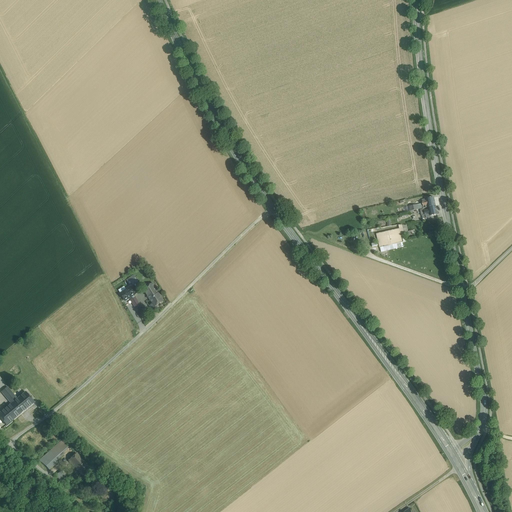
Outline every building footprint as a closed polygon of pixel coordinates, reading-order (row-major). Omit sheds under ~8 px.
[(434,198),(423,200),(424,202),(422,202),(422,204),(422,205),(423,205),(423,206),(425,206),(426,208),(429,208),(435,206),(434,198)] [(435,206),(429,208),(429,210),(424,211),(425,215),(430,214),(430,216),(437,215),(435,206)] [(399,229),(400,233),(408,232),(407,227),(403,228),(402,224),(398,225),(399,229)] [(399,229),(388,231),(391,245),(402,242),(400,233),(399,229)] [(388,231),(376,234),(380,248),(391,245),(388,231)] [(164,301),(152,283),(143,289),(153,304),(150,306),(152,310),(156,308),(155,307),(164,301)] [(130,288),(121,294),(125,301),(129,298),(134,295),(135,295),(130,288)] [(138,301),(134,295),(129,298),(133,304),(138,301)] [(17,399),(7,388),(3,391),(12,403),(17,399)] [(12,403),(3,391),(1,392),(10,404),(12,403)] [(25,392),(17,399),(26,410),(34,403),(25,392)] [(10,404),(0,412),(0,418),(6,426),(26,410),(17,399),(12,403),(10,404)] [(62,440),(42,458),(52,467),(58,462),(55,459),(69,447),(62,440)] [(77,453),(69,460),(77,469),(85,462),(77,453)] [(52,467),(42,458),(39,460),(47,467),(49,470),(52,467)] [(85,462),(77,469),(83,476),(91,469),(85,462)] [(62,471),(56,475),(60,480),(66,476),(62,471)] [(97,493),(91,487),(88,490),(94,496),(97,493)]
